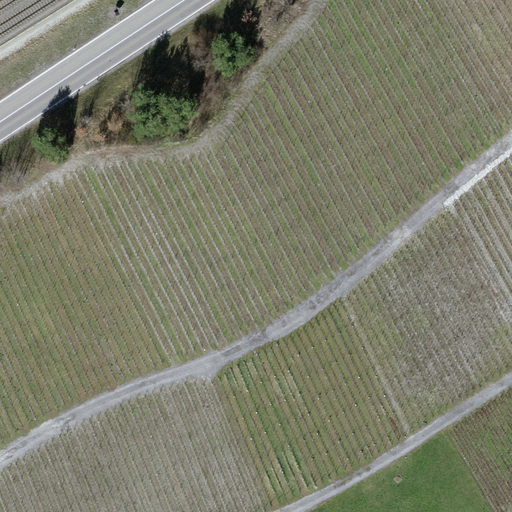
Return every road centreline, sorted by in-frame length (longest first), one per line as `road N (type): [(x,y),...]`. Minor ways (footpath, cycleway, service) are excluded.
road 1 (track): [(0,457),(335,296),(511,145)]
road 2 (track): [(299,511),(511,382)]
road 3 (primary): [(185,0),(0,122)]
